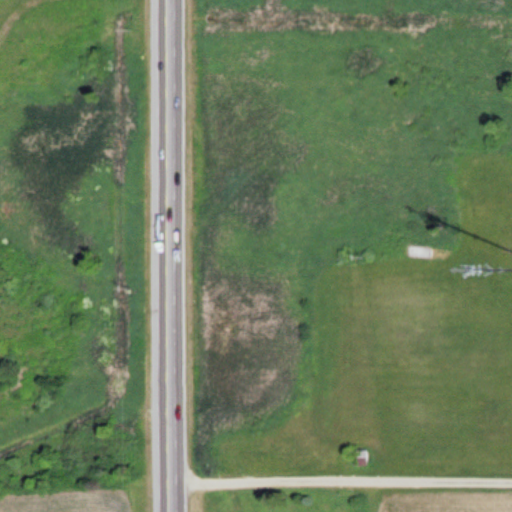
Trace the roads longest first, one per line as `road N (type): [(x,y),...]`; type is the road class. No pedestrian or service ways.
road 1 (primary): [(171,511),(166,0)]
road 2 (residential): [(171,479),(511,483)]
